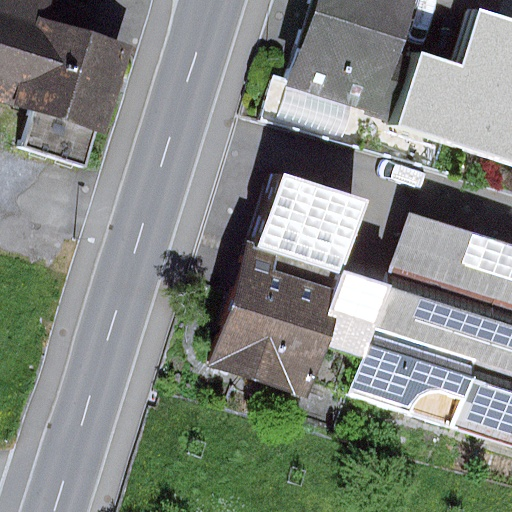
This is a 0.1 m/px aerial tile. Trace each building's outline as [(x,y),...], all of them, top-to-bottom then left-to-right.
[(93,0),(0,0),(0,96),(38,108),(26,146),(81,163),(92,130),(104,134),(130,51),(82,36),(93,0)] [(399,0),(300,0),(266,117),(379,150),(393,104),(371,98),(399,0)] [(451,69),(407,55),(393,104),(379,150),(511,190),(511,28),(467,15),(451,69)] [(270,175),(247,251),(320,274),(344,197),(270,175)] [(511,241),(397,211),(375,288),(356,352),(348,392),(511,435),(511,241)] [(247,251),(232,248),(199,364),(303,393),(318,341),(324,317),(309,313),(320,274),(247,251)] [(375,288),(320,274),(309,313),(324,317),(318,341),(356,352),(375,288)]
